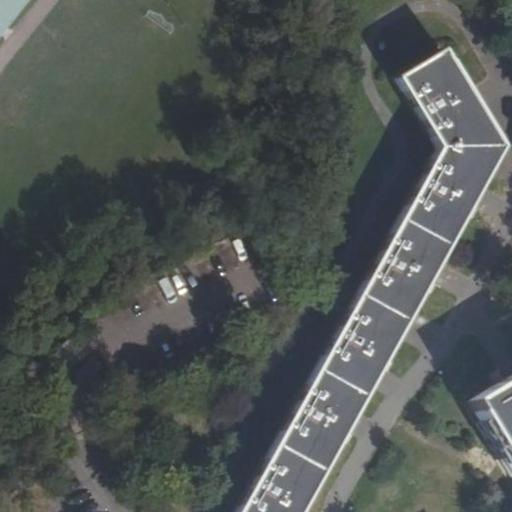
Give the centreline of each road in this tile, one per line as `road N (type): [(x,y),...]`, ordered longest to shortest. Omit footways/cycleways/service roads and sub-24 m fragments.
road 1 (residential): [(334,511),(356,463),(467,308),(511,204)]
road 2 (residential): [(119,511),(78,417),(80,378),(97,353)]
